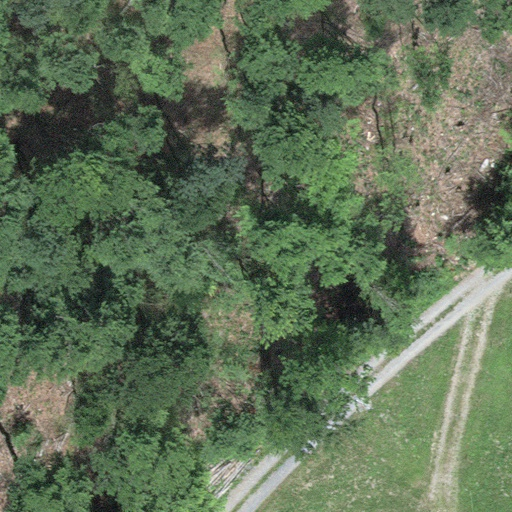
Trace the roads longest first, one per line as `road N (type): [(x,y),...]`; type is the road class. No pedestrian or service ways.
road 1 (track): [(489,316),(280,511)]
road 2 (track): [(489,316),(451,463),(466,511)]
